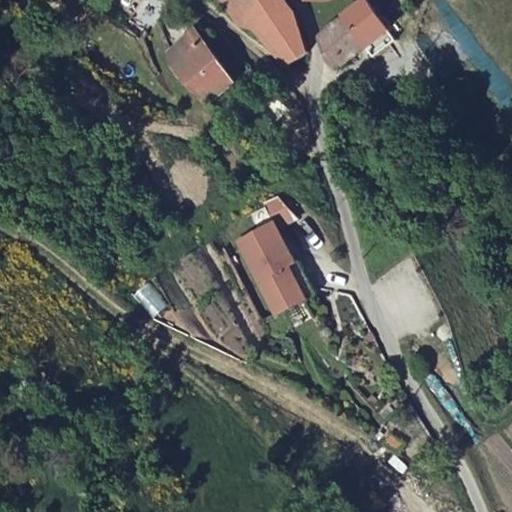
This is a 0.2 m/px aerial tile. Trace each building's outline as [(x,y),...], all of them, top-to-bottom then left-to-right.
[(145,0),(98,0),(64,49),(101,73),(135,16),(145,0)] [(145,0),(135,16),(101,73),(123,87),(146,42),(162,9),(150,0),(145,0)] [(235,0),(217,0),(242,28),(252,21),(235,0)] [(235,0),(252,21),(274,50),(292,62),(314,50),(302,16),(289,0),(235,0)] [(368,53),(388,34),(389,32),(369,2),(344,19),(368,53)] [(344,68),(368,53),(344,19),(322,35),(333,51),(344,68)] [(203,41),(195,32),(187,38),(195,48),(203,41)] [(396,49),(388,34),(368,53),(378,64),(396,49)] [(203,41),(195,48),(171,65),(206,106),(235,85),(203,41)] [(337,68),(344,68),(333,51),(326,58),(337,68)] [(276,310),(294,301),(317,290),(300,257),(296,259),(275,219),(250,232),(240,237),(276,310)]
